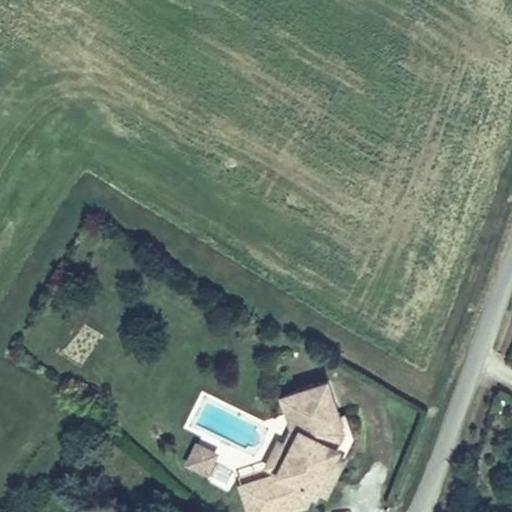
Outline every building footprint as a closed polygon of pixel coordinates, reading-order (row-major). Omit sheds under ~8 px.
[(348,363),(311,375),(323,409),(300,454),(264,467),(276,502),(326,485),(333,471),(336,473),(359,428),(355,427),(362,412),(348,363)] [(300,454),(323,409),(311,375),(305,377),(315,409),(307,425),(301,422),(288,447),(300,454)] [(220,426),(216,433),(234,441),(238,434),(220,426)] [(345,477),(367,432),(359,428),(336,473),(345,477)] [(234,441),(216,433),(211,444),(229,452),(234,441)] [(198,439),(186,463),(209,474),(221,451),(198,439)]
